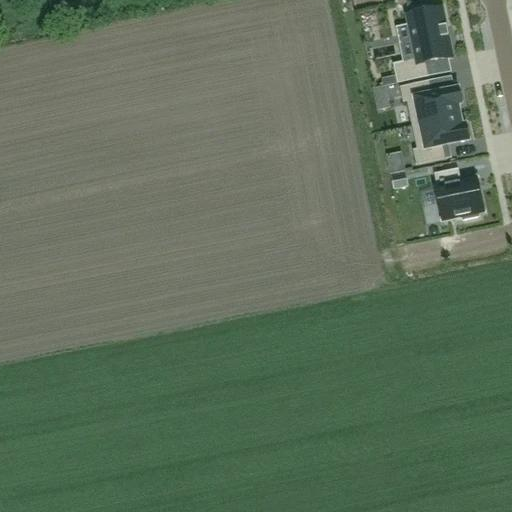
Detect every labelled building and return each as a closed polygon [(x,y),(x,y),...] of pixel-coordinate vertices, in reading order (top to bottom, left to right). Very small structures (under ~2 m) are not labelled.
[(408,16),(410,26),(417,61),(403,64),(393,66),(397,85),(429,79),(426,65),(449,60),(452,60),(448,39),(449,38),(449,37),(447,37),(446,29),(447,29),(447,27),(445,28),(442,9),(408,16)] [(431,82),(400,89),(403,104),(407,103),(412,127),(459,117),(457,107),(462,106),(458,91),(433,96),(431,82)] [(459,117),(412,127),(417,151),(413,152),(416,167),(447,161),(444,147),(469,142),(466,127),(461,128),(459,117)] [(484,214),(477,180),(461,184),(458,170),(434,175),(437,189),(436,189),(443,222),(462,218),(463,222),(479,219),(479,215),(484,214)] [(405,174),(391,177),(394,191),(408,188),(405,174)]
